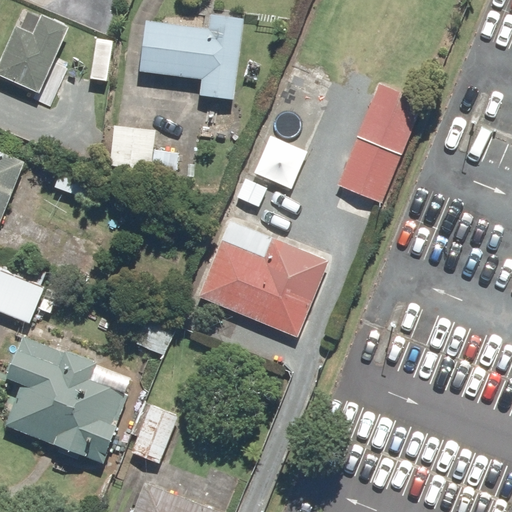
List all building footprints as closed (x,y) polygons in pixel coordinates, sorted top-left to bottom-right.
[(70,25),(41,14),(35,29),(19,22),(0,71),(0,74),(44,92),(70,25)] [(238,98),(248,19),(212,15),(210,28),(148,21),(143,72),(204,79),(202,94),(238,98)] [(424,105),(380,86),(340,185),(384,203),(424,105)] [(279,173),(300,127),(274,116),(254,162),(279,173)] [(117,129),(115,165),(175,169),(176,150),(155,148),(157,131),(117,129)] [(26,160),(0,150),(0,226),(1,227),(26,160)] [(69,164),(60,186),(93,200),(102,177),(69,164)] [(330,262),(275,240),(268,258),(225,241),(203,298),(301,336),(330,262)] [(0,310),(33,322),(50,273),(0,256),(0,310)] [(167,354),(177,325),(149,315),(138,344),(167,354)] [(135,376),(24,336),(9,379),(23,384),(7,427),(103,461),(135,376)] [(160,463),(180,415),(158,405),(137,453),(160,463)] [(224,511),(147,482),(135,511),(224,511)]
